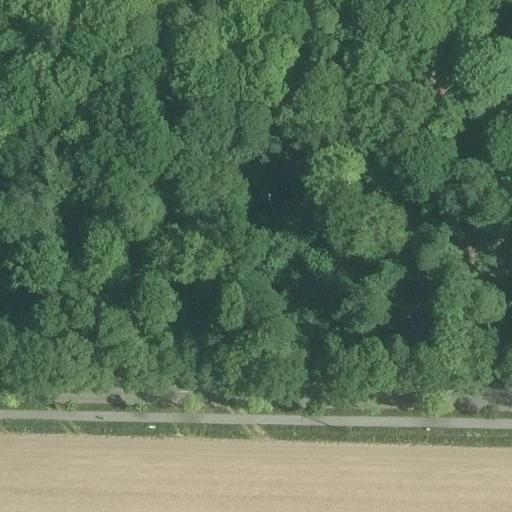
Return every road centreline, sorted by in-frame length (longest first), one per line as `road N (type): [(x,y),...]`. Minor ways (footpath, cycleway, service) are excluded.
road 1 (track): [(511,280),(0,253)]
road 2 (tertiary): [(511,401),(0,387)]
